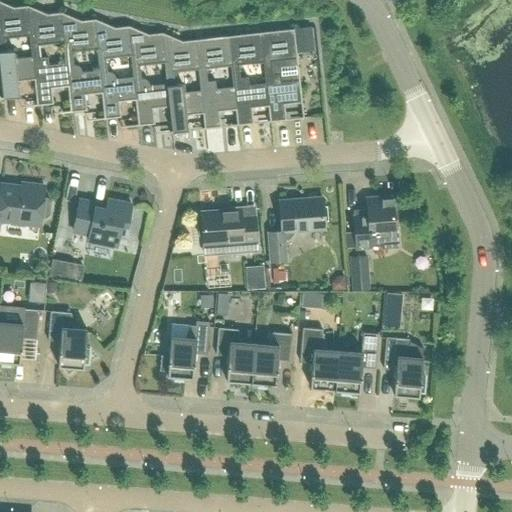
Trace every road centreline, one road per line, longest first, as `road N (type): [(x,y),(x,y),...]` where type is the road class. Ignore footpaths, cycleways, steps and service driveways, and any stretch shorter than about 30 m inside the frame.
road 1 (tertiary): [(466,446),(485,261),(472,212),(439,146)]
road 2 (residential): [(401,440),(115,416)]
road 3 (residential): [(439,146),(178,165)]
road 4 (residential): [(115,416),(178,165)]
road 5 (residential): [(300,511),(91,494)]
road 6 (residential): [(178,165),(0,130)]
road 7 (tertiary): [(439,146),(392,44),(362,0)]
